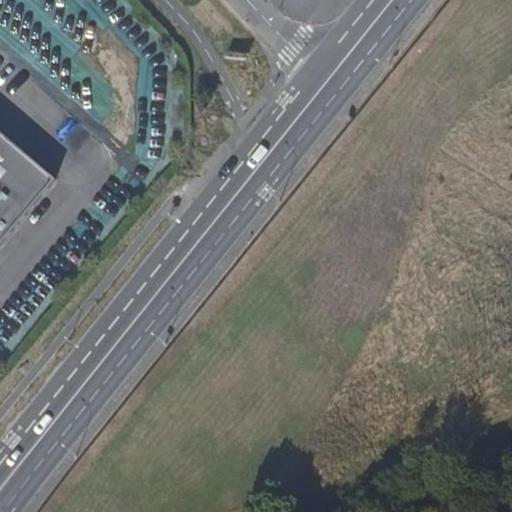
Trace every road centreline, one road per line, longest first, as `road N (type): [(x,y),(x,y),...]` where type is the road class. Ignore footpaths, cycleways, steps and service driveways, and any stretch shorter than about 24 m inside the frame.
road 1 (primary): [(154,297),(326,81)]
road 2 (primary): [(3,511),(154,297)]
road 3 (primary): [(154,297),(0,471)]
